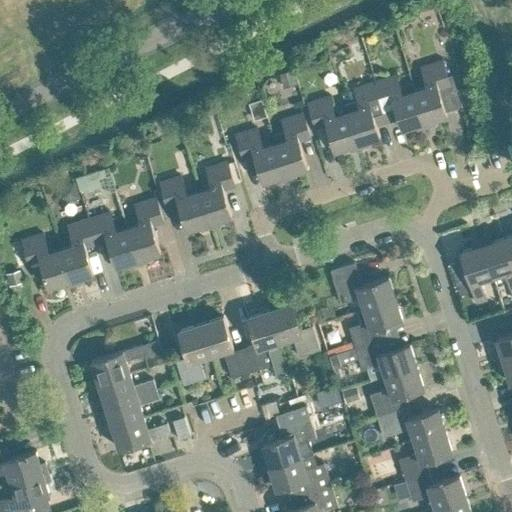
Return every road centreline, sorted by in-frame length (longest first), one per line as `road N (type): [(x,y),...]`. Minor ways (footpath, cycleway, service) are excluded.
road 1 (residential): [(68,399),(54,339),(71,322),(273,264)]
road 2 (residential): [(416,228),(431,246),(502,478),(511,489)]
road 3 (residential): [(273,264),(258,214),(436,157),(449,192)]
road 4 (secondary): [(0,113),(230,0)]
road 5 (residential): [(273,264),(392,224),(416,228)]
